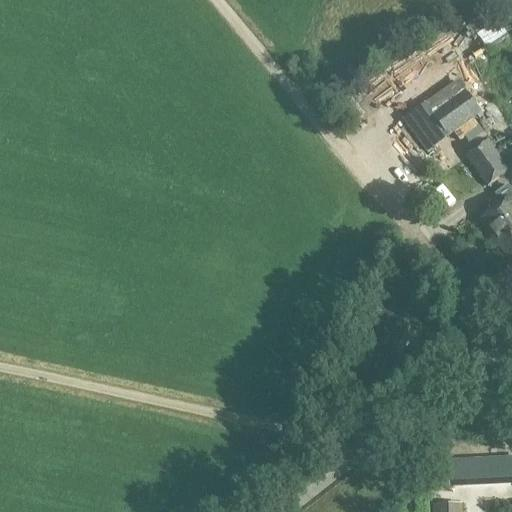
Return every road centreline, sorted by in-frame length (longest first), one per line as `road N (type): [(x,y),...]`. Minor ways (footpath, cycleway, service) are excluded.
road 1 (track): [(511,361),(415,231),(218,0)]
road 2 (unclassified): [(370,440),(0,366)]
road 3 (unclassified): [(370,440),(511,335)]
